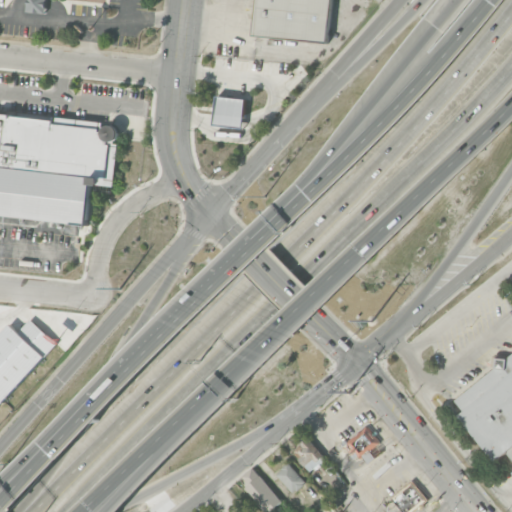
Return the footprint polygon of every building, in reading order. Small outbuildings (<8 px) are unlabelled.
[(47,13),(47,0),(27,0),(27,12),(47,13)] [(254,35),(257,0),(332,0),(328,43),(254,35)] [(214,124),(217,96),(246,99),(243,128),(214,124)] [(104,129),(106,127),(109,124),(113,124),(116,125),(119,127),(121,131),(120,135),(119,138),(115,140),(114,140),(109,181),(93,179),(87,225),(0,213),(0,112),(56,120),(56,123),(104,129)] [(5,403),(0,398),(0,334),(10,323),(19,331),(31,319),(59,344),(5,403)] [(496,366),(497,356),(508,357),(511,353),(511,455),(507,450),(495,460),(459,415),(464,411),(455,399),(496,366)] [(380,445),(371,427),(349,438),(358,456),(380,445)] [(326,462),(310,438),(295,447),(301,457),(300,458),(309,472),(326,462)] [(384,452),(380,445),(367,452),(371,459),(384,452)] [(276,474),(294,493),(306,481),(288,462),(276,474)] [(267,511),(281,499),(253,467),(242,476),(249,484),(244,487),(266,511),(267,511)] [(412,511),(428,498),(412,480),(392,498),(404,511),(412,511)]
